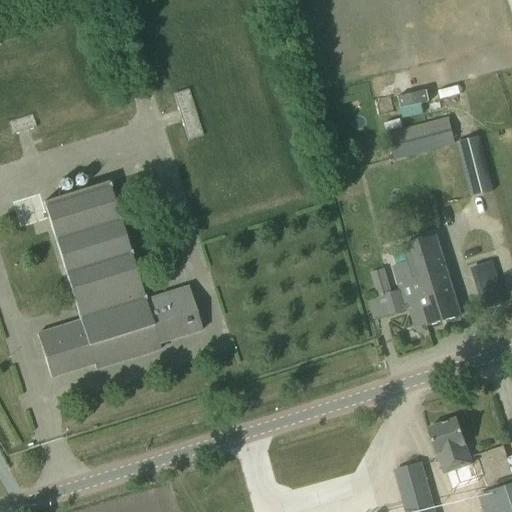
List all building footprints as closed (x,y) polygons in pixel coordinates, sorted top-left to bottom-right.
[(208,0),(149,19),(173,94),(211,217),(292,191),(232,0),(208,0)] [(32,115),(79,100),(61,42),(0,60),(0,124),(8,122),(12,135),(36,128),(32,115)] [(419,113),(417,102),(425,101),(422,88),(393,94),(398,118),(419,113)] [(388,134),(395,160),(456,145),(449,119),(388,134)] [(492,192),(478,137),(457,143),(471,197),(492,192)] [(158,344),(201,331),(188,287),(145,301),(108,182),(43,203),(80,321),(37,335),(50,378),(93,365),(95,370),(160,350),(158,344)] [(400,292),(368,301),(373,321),(410,311),(415,329),(426,325),(427,327),(460,317),(436,236),(401,247),(405,264),(393,269),(400,292)] [(476,281),(482,307),(501,302),(495,277),(476,281)] [(428,429),(435,448),(444,476),(472,467),(457,419),(428,429)] [(421,464),(394,472),(400,491),(405,511),(434,511),(427,483),(421,464)] [(511,511),(511,485),(480,496),(485,511),(511,511)]
